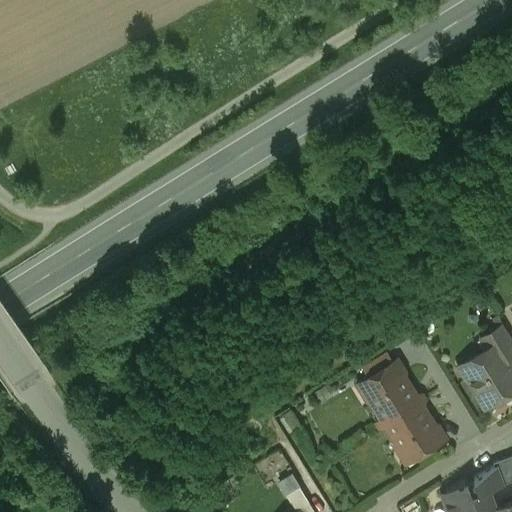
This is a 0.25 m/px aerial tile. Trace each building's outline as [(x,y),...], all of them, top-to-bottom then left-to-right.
[(381,321),(353,330),(359,349),(387,340),(381,321)] [(511,356),(511,337),(502,322),(489,330),(496,341),(497,340),(509,359),(511,356)] [(496,341),(465,361),(473,373),(468,377),(486,406),(511,390),(511,363),(509,359),(497,340),(496,341)] [(397,359),(365,378),(376,395),(370,399),(383,421),(411,404),(408,398),(414,394),(401,374),(405,372),(397,359)] [(415,410),(411,404),(383,421),(397,443),(403,439),(414,457),(445,437),(437,424),(434,426),(422,406),(415,410)] [(511,487),(511,461),(479,473),(484,486),(488,497),(500,492),(511,487)] [(315,511),(299,485),(286,493),(297,511),(298,511),(315,511)] [(484,486),(442,498),(446,511),(482,511),(504,504),(500,492),(488,497),(484,486)] [(511,511),(511,501),(504,504),(482,511),(511,511)]
